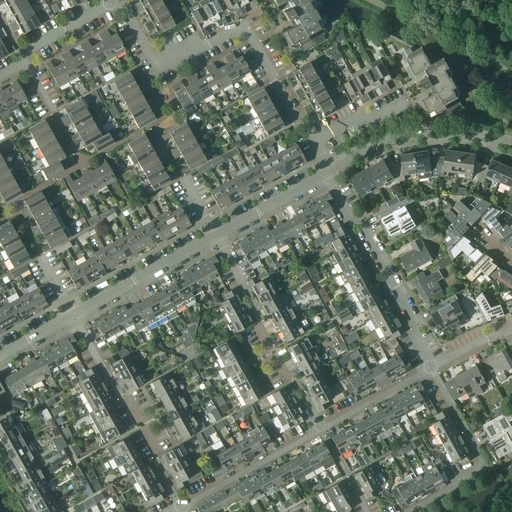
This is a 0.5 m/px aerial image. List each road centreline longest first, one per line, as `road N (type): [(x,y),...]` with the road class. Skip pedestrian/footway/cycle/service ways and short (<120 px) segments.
road 1 (residential): [(313,141),(247,31),(155,65),(119,4),(108,2)]
road 2 (residential): [(321,430),(292,380),(279,373),(215,237)]
road 3 (residential): [(431,368),(360,221),(325,174)]
road 4 (residential): [(180,507),(141,424),(72,316)]
road 5 (residential): [(410,511),(486,465),(431,368)]
road 6 (unclassified): [(511,141),(420,134),(366,148),(325,174)]
road 7 (unclassified): [(72,316),(215,237)]
road 8 (residential): [(180,507),(321,430)]
road 9 (unclassified): [(215,237),(325,174)]
road 10 (residential): [(321,430),(431,368)]
